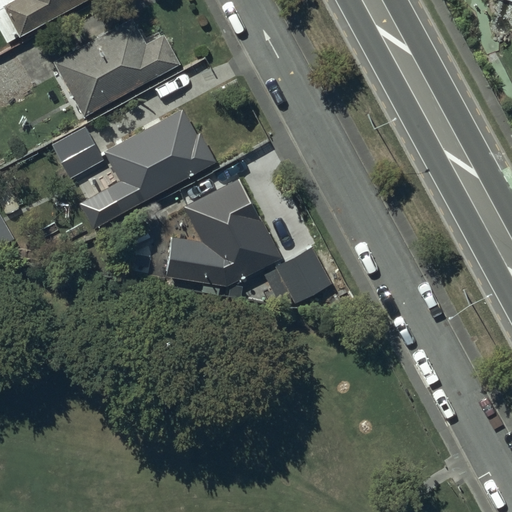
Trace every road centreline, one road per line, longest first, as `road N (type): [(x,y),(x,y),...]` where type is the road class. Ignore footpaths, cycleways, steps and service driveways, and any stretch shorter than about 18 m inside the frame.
road 1 (residential): [(511,493),(244,0)]
road 2 (trunk): [(367,0),(511,263)]
